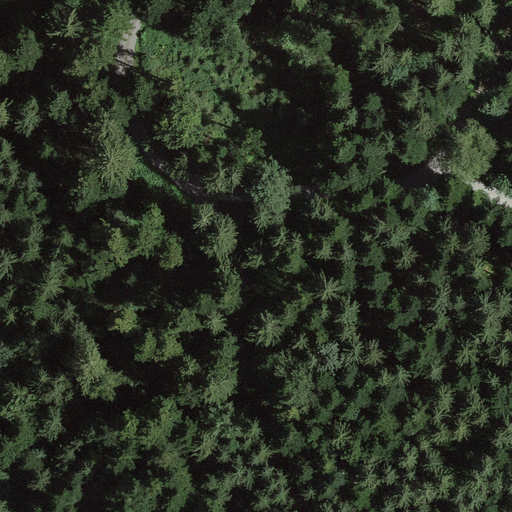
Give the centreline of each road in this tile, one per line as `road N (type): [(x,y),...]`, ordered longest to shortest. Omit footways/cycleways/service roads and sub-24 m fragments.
road 1 (track): [(511,203),(451,189),(204,189),(148,143),(131,83),(147,0)]
road 2 (track): [(204,189),(238,261),(257,333),(216,511)]
